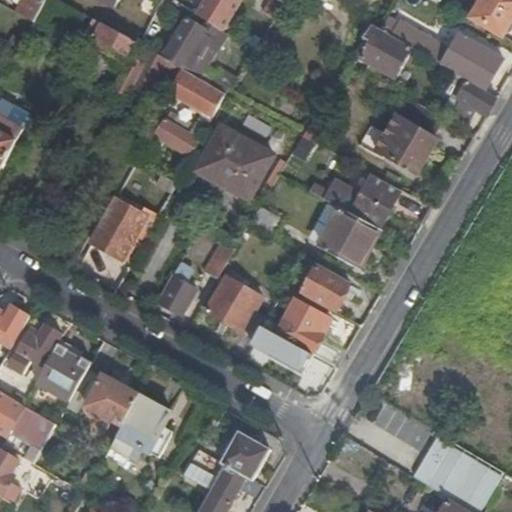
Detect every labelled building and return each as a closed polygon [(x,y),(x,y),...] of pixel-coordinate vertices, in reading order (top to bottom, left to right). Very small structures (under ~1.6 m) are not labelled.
[(25,0),(17,15),(34,24),(47,0),(25,0)] [(85,15),(57,0),(52,11),(79,26),(85,15)] [(119,0),(100,0),(114,8),(119,0)] [(222,31),(240,0),(208,0),(199,16),(222,31)] [(511,0),(485,0),(474,19),(505,38),(511,26),(511,0)] [(229,35),(222,31),(199,16),(194,24),(224,43),(229,35)] [(94,20),(82,42),(95,49),(93,54),(123,70),(137,43),(94,20)] [(224,43),(194,24),(189,20),(167,56),(200,75),(214,52),(217,54),(224,43)] [(499,99),(511,77),(511,65),(461,36),(451,51),(399,20),(397,25),(390,22),(384,32),(415,50),(464,79),(499,99)] [(384,32),(380,30),(373,25),(364,39),(372,44),(363,60),(398,81),(415,50),(384,32)] [(183,70),(151,51),(144,64),(132,58),(114,89),(126,96),(132,86),(148,95),(158,78),(162,81),(164,77),(175,83),(183,70)] [(204,77),(217,54),(214,52),(200,75),(204,77)] [(224,75),(216,89),(227,95),(236,82),(224,75)] [(499,99),(464,79),(453,96),(480,112),(488,117),(499,99)] [(472,124),(480,112),(453,96),(446,109),(472,124)] [(190,135),(194,128),(171,114),(166,121),(190,135)] [(316,117),(303,137),(317,145),(329,125),(316,117)] [(192,159),(208,131),(196,124),(194,128),(190,135),(166,121),(157,138),(192,159)] [(0,122),(0,173),(21,135),(0,122)] [(381,151),(388,132),(370,126),(364,145),(381,151)] [(274,158),(221,128),(199,167),(216,177),(214,182),(249,201),(274,158)] [(393,139),(380,159),(403,173),(406,169),(418,177),(439,142),(417,129),(406,147),(393,139)] [(381,232),(403,192),(373,176),(362,195),(337,181),(331,194),(318,186),(313,195),(342,210),(381,232)] [(44,216),(57,191),(43,183),(29,208),(44,216)] [(125,260),(133,265),(160,217),(147,209),(144,215),(117,200),(92,244),(124,261),(125,260)] [(284,222),(261,209),(252,223),(277,236),(284,222)] [(381,232),(342,210),(320,249),(359,271),(381,232)] [(206,273),(219,280),(222,275),(229,262),(237,250),(224,242),(206,273)] [(236,266),(229,262),(222,275),(229,279),(236,266)] [(194,273),(183,266),(161,305),(185,318),(199,292),(187,285),(194,273)] [(352,288),(320,270),(305,295),(338,314),(352,288)] [(263,299),(229,279),(209,314),(244,334),(263,299)] [(287,287),(281,297),(290,302),(296,292),(287,287)] [(315,355),(324,337),(318,335),(322,328),(327,319),(296,302),(278,334),(315,355)] [(12,351),(32,318),(13,307),(7,316),(0,311),(0,343),(2,344),(12,351)] [(63,336),(46,327),(41,336),(33,331),(11,368),(24,376),(32,362),(43,368),(63,336)] [(318,335),(324,337),(328,331),(322,328),(318,335)] [(69,351),(60,345),(37,385),(71,403),(88,372),(89,372),(93,365),(83,359),(82,361),(68,353),(69,351)] [(88,372),(71,403),(68,409),(78,414),(83,404),(89,407),(89,408),(125,429),(140,402),(88,372)] [(0,392),(0,432),(9,438),(23,416),(35,423),(36,422),(41,425),(45,419),(24,406),(0,392)] [(140,402),(125,429),(113,451),(140,465),(146,452),(162,461),(170,445),(161,440),(167,429),(175,415),(142,397),(140,402)] [(161,440),(170,445),(176,434),(167,429),(161,440)] [(250,478),(256,481),(273,450),(242,433),(225,464),(200,451),(186,477),(215,494),(230,468),(250,478)] [(499,470),(441,435),(414,478),(469,511),(481,511),(505,474),(499,470)] [(0,498),(2,499),(3,501),(12,485),(8,482),(19,462),(1,451),(0,452),(0,498)] [(204,511),(231,511),(250,478),(230,468),(215,494),(204,511)] [(3,511),(8,511),(12,506),(3,501),(2,499),(0,502),(0,509),(0,510),(3,511)]
